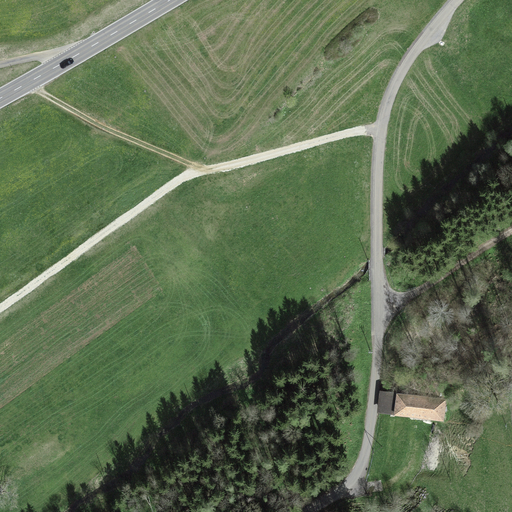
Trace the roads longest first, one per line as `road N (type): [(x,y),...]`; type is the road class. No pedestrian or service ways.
road 1 (track): [(30,82),(196,164),(288,143),(388,106)]
road 2 (track): [(196,164),(0,306)]
road 3 (primary): [(0,100),(170,0)]
